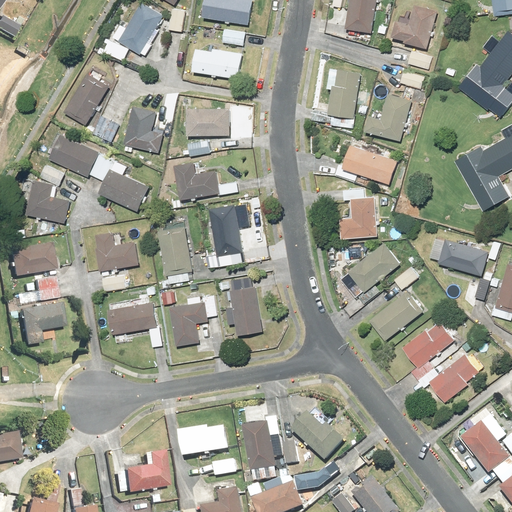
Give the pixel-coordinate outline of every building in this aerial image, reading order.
[(141,52),(163,10),(143,0),(140,0),(119,40),(141,52)] [(252,0),(202,0),(201,12),(249,21),(252,0)] [(349,0),(345,25),(348,26),(346,34),(367,38),(368,30),(370,30),(375,0),(349,0)] [(423,47),(436,7),(415,0),(409,20),(397,15),(391,32),(406,37),(404,40),(423,47)] [(511,0),(495,0),(498,16),(511,13),(511,0)] [(183,28),(186,8),(171,6),(168,25),(183,28)] [(0,14),(0,28),(9,34),(15,23),(0,14)] [(511,28),(508,25),(461,86),(502,118),(511,105),(511,94),(503,87),(511,75),(511,28)] [(246,30),(222,26),(220,39),(244,43),(246,30)] [(128,46),(108,37),(102,49),(122,59),(128,46)] [(241,51),(195,45),(192,68),(239,74),(241,51)] [(431,54),(410,47),(406,58),(428,65),(431,54)] [(109,80),(90,67),(65,108),(84,120),(109,80)] [(352,123),(359,70),(337,67),(336,73),(328,72),(327,85),(330,85),(327,112),(330,112),(329,120),(352,123)] [(424,74),(403,67),(399,80),(419,87),(424,74)] [(399,137),(410,97),(387,91),(380,115),(369,112),(365,127),(399,137)] [(156,108),(133,103),(123,147),(130,148),(132,143),(158,149),(164,124),(153,122),(156,108)] [(229,106),(187,105),(187,130),(229,131),(229,106)] [(101,111),(94,125),(87,122),(84,129),(91,132),(92,130),(112,138),(120,120),(101,111)] [(511,129),(457,159),(485,211),(509,198),(499,179),(511,172),(511,129)] [(63,130),(51,154),(88,172),(100,148),(63,130)] [(206,137),(188,140),(189,152),(208,150),(206,137)] [(354,177),(356,170),(389,181),(398,156),(346,138),(335,170),(354,177)] [(194,159),(176,161),(180,195),(219,191),(216,165),(195,167),(194,159)] [(63,171),(45,164),(40,176),(58,183),(63,171)] [(113,169),(102,192),(140,209),(151,186),(113,169)] [(53,182),(34,178),(27,213),(67,220),(71,198),(51,195),(53,182)] [(379,236),(378,197),(367,197),(367,189),(344,189),(345,201),(354,200),(354,218),(342,218),(343,237),(379,236)] [(234,202),(209,206),(217,254),(242,250),(234,202)] [(183,224),(159,228),(166,273),(190,270),(183,224)] [(112,231),(95,233),(99,268),(137,263),(134,239),(114,242),(112,231)] [(447,234),(439,258),(482,272),(490,248),(447,234)] [(52,267),(47,240),(6,248),(10,274),(52,267)] [(400,261),(383,240),(347,269),(349,270),(344,274),(342,271),(333,279),(344,294),(350,289),(355,295),(356,294),(363,301),(378,289),(373,283),(400,261)] [(418,273),(410,263),(392,277),(401,287),(418,273)] [(511,264),(500,306),(511,309),(511,264)] [(123,275),(101,278),(103,289),(124,286),(123,275)] [(52,297),(52,277),(32,277),(32,290),(26,290),(27,298),(52,297)] [(256,285),(230,288),(236,333),(262,330),(256,285)] [(423,308),(406,288),(368,318),(385,339),(423,308)] [(189,302),(170,305),(175,343),(198,340),(195,319),(207,317),(206,314),(216,313),(214,296),(199,298),(199,294),(188,295),(189,302)] [(107,308),(111,333),(147,328),(150,344),(160,342),(152,300),(107,308)] [(61,325),(58,301),(16,307),(20,343),(37,340),(36,328),(61,325)] [(427,358),(456,334),(445,321),(443,323),(440,319),(428,329),(425,325),(400,345),(417,366),(427,358)] [(427,358),(417,366),(411,371),(423,386),(429,382),(444,401),(485,367),(476,357),(472,361),(464,352),(439,373),(427,358)] [(306,410),(290,427),(324,459),(343,439),(325,422),(322,425),(306,410)] [(503,481),(511,473),(511,461),(478,419),(459,435),(488,471),(492,468),(503,481)] [(266,420),(243,424),(250,467),(273,463),(266,420)] [(228,448),(223,421),(178,430),(183,456),(228,448)] [(13,428),(0,430),(0,460),(17,458),(13,428)] [(511,430),(501,439),(511,452),(511,430)] [(293,439),(280,440),(283,461),(296,460),(293,439)] [(165,484),(159,448),(142,451),(144,462),(119,466),(123,491),(165,484)] [(234,458),(211,460),(212,472),(235,470),(234,458)] [(318,471),(294,474),(297,489),(320,485),(318,471)] [(511,473),(503,481),(499,485),(511,500),(511,473)] [(369,474),(351,489),(369,511),(396,511),(399,510),(369,474)] [(50,511),(53,503),(51,502),(55,483),(44,480),(40,500),(26,496),(21,511),(50,511)] [(256,481),(246,484),(256,511),(283,511),(301,505),(292,480),(260,492),(256,481)] [(67,511),(91,511),(90,503),(79,505),(76,486),(66,487),(69,506),(66,507),(67,511)] [(201,503),(202,511),(245,511),(242,486),(218,489),(219,501),(201,503)] [(342,491),(331,500),(339,511),(349,511),(355,508),(342,491)]
